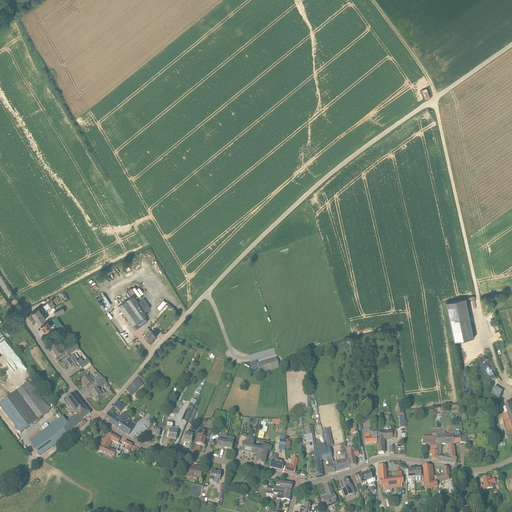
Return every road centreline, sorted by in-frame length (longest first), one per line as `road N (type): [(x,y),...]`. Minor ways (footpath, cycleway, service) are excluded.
road 1 (unclassified): [(98,417),(210,288),(310,191),(511,44)]
road 2 (track): [(511,401),(477,299),(432,99)]
road 3 (tertiary): [(511,458),(474,470),(383,457),(298,486)]
road 4 (tertiary): [(298,486),(290,476),(139,443),(98,417)]
road 5 (tertiary): [(98,417),(0,281)]
